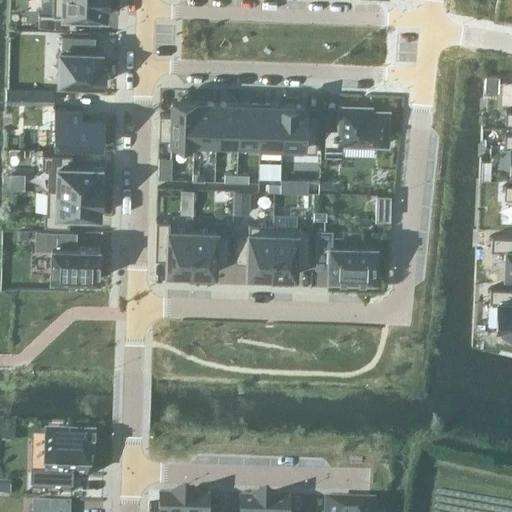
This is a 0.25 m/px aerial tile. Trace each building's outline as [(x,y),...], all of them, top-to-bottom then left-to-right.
[(38,12),(38,26),(75,27),(76,15),(105,16),(105,5),(106,5),(106,0),(53,0),(53,13),(38,12)] [(59,50),(58,81),(104,82),(105,64),(100,64),(101,51),(93,51),(94,37),(62,36),(61,50),(59,50)] [(34,89),(34,102),(53,103),(53,90),(34,89)] [(159,114),(158,139),(170,139),(170,148),(194,148),(194,140),(193,140),(195,102),(172,101),(172,114),(159,114)] [(195,102),(193,140),(194,140),(215,141),(217,102),(195,102)] [(217,102),(215,141),(237,142),(239,103),(217,102)] [(239,103),(237,142),(258,142),(259,142),(261,104),(239,103)] [(258,142),(258,150),(281,151),(283,104),(261,104),(259,142),(258,142)] [(283,104),(281,151),(316,152),(317,119),(305,119),(306,105),(294,105),(294,104),(283,104)] [(53,143),(53,144),(103,145),(103,144),(102,144),(103,119),(80,119),(80,109),(81,109),(81,107),(54,106),(54,108),(55,108),(54,143),(53,143)] [(326,130),(325,155),(340,155),(340,143),(386,144),(387,111),(369,111),(370,107),(360,107),(340,106),(339,130),(326,130)] [(42,153),(42,166),(48,167),(47,189),(100,191),(101,178),(100,178),(100,167),(71,166),(71,154),(42,153)] [(192,172),(192,180),(204,181),(204,173),(192,172)] [(224,173),(224,181),(236,182),(236,173),(224,173)] [(236,173),(236,182),(248,182),(248,174),(236,173)] [(268,182),(268,190),(280,191),(280,183),(268,182)] [(44,212),(44,226),(69,226),(69,214),(99,215),(99,204),(100,204),(100,191),(47,189),(46,212),(44,212)] [(273,224),(271,275),(295,276),(296,264),(308,264),(309,231),(297,230),(297,225),(296,225),(297,213),(273,212),(273,224)] [(156,220),(155,259),(167,259),(166,272),(190,272),(192,230),(169,229),(169,221),(156,220)] [(236,237),(235,262),(247,262),(247,274),(271,275),(273,224),(248,223),(248,237),(236,237)] [(35,230),(35,248),(51,249),(50,275),(50,277),(52,277),(77,278),(77,282),(92,282),(92,278),(96,279),(98,279),(98,277),(99,249),(99,247),(97,247),(75,246),(76,231),(35,230)] [(192,230),(190,272),(215,273),(215,261),(227,261),(228,236),(216,236),(216,230),(192,230)] [(317,230),(315,266),(329,267),(328,277),(374,278),(374,272),(378,272),(379,252),(375,252),(375,246),(331,245),(331,231),(317,230)] [(511,235),(491,235),(491,249),(506,250),(504,274),(511,274),(511,235)] [(511,287),(490,286),(489,301),(497,301),(496,325),(501,325),(501,328),(511,328),(511,287)] [(32,473),(31,491),(71,492),(72,476),(89,477),(89,464),(90,464),(90,465),(92,465),(92,462),(92,444),(93,444),(93,442),(91,442),(87,442),(87,438),(71,437),(71,441),(45,440),(44,474),(32,473)] [(182,511),(183,504),(170,503),(170,504),(159,504),(158,511),(182,511)]
